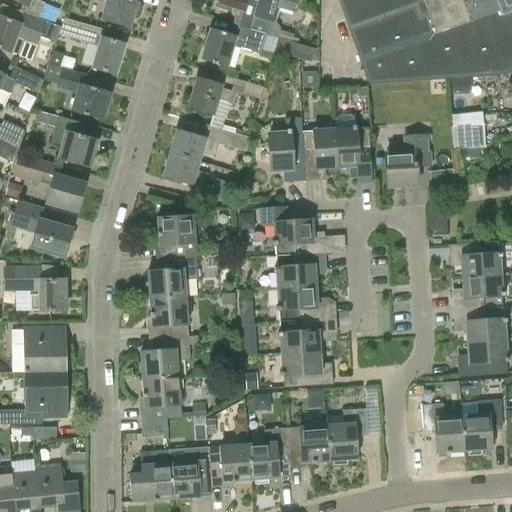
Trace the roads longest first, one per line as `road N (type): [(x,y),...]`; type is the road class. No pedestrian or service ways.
road 1 (residential): [(103,511),(101,290),(177,0)]
road 2 (residential): [(401,495),(394,379),(419,357),(412,225),(398,212),(365,212),(357,221),(355,297)]
